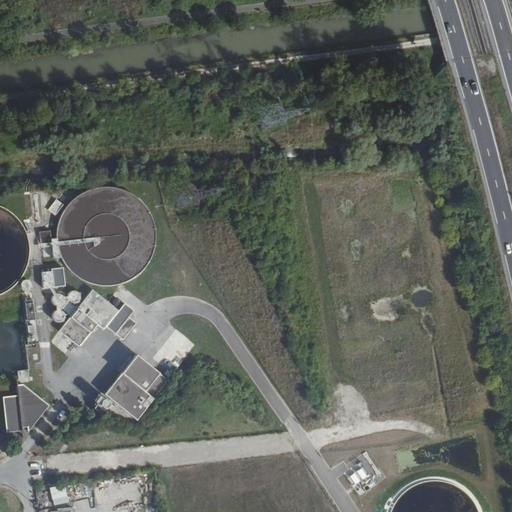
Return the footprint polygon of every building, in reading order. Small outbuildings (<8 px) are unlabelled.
[(155,232),(156,226),(155,220),(154,214),(152,208),(150,202),(146,197),(142,192),(138,188),(133,184),(127,181),(122,179),(116,178),(109,177),(103,177),(97,178),(91,179),(85,182),(80,185),(75,188),(70,193),(66,198),(63,203),(61,209),(59,215),(58,221),(58,227),(58,233),(59,239),(61,245),(64,250),(67,255),(71,260),(76,264),(81,267),(86,270),(92,272),(98,274),(104,275),(110,275),(116,274),(122,272),(128,270),(133,267),(138,263),(142,259),(146,254),(150,249),(152,244),(154,238),(155,232)] [(30,238),(29,232),(28,226),(25,221),(22,216),(19,211),(15,207),(10,204),(5,201),(0,198),(0,284),(1,284),(6,282),(11,279),(16,275),(20,270),(23,266),(26,260),(28,255),(30,249),(30,243),(30,238)] [(52,234),(52,221),(40,222),(41,234),(52,234)] [(130,306),(135,299),(125,292),(117,302),(93,282),(62,322),(81,337),(98,315),(104,320),(108,316),(123,329),(138,313),(130,306)] [(182,336),(179,341),(191,348),(194,343),(182,336)] [(148,403),(178,363),(146,339),(115,379),(148,403)] [(35,421),(55,394),(30,373),(23,374),(24,385),(10,386),(14,419),(35,418),(35,421)] [(483,471),(477,475),(483,487),(490,483),(483,471)] [(477,511),(475,505),(469,495),(461,488),(451,482),(440,478),(429,478),(418,479),(407,484),(398,491),(391,499),(386,509),(385,511),(477,511)] [(70,484),(50,486),(52,505),(71,504),(70,484)]
